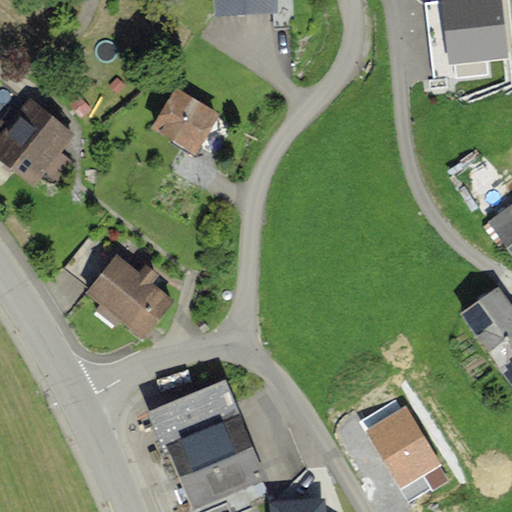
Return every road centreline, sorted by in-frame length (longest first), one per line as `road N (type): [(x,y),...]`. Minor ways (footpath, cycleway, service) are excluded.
road 1 (residential): [(349,0),(350,41),(333,85),(267,163),(243,315),(220,341)]
road 2 (track): [(511,280),(469,253),(422,203),(405,153),(393,0)]
road 3 (residential): [(361,511),(279,382),(258,360),(220,341)]
road 4 (residential): [(220,341),(78,403)]
road 5 (primary): [(0,271),(78,403)]
